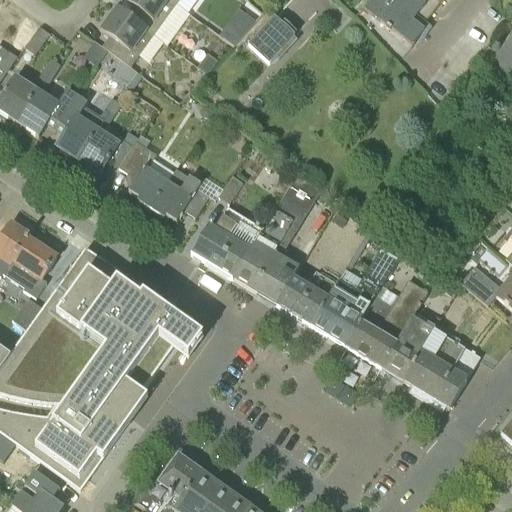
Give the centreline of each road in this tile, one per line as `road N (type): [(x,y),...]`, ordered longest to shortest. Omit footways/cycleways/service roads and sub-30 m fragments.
road 1 (residential): [(181,406),(228,336),(227,317),(0,172)]
road 2 (residential): [(346,511),(181,406)]
road 3 (residential): [(104,511),(181,406)]
